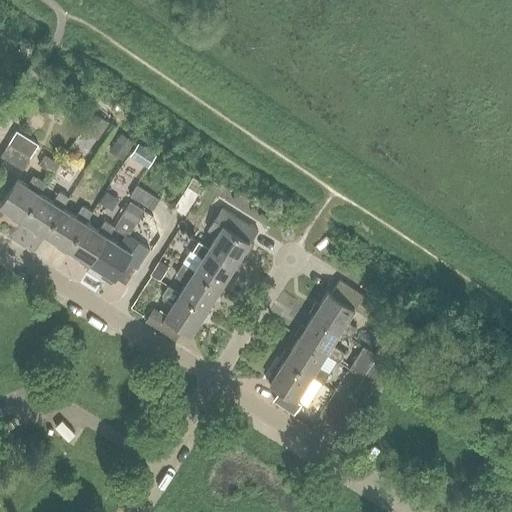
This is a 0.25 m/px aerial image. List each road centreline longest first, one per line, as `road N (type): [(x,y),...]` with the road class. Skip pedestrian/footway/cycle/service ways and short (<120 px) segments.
road 1 (residential): [(217,385),(0,243)]
road 2 (residential): [(416,511),(217,385)]
road 3 (residential): [(0,409),(42,396),(162,466)]
